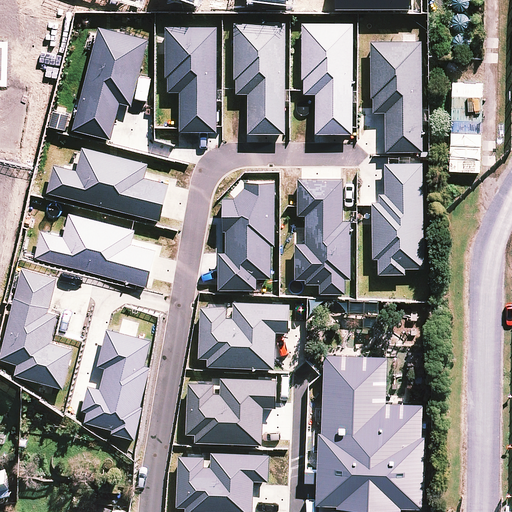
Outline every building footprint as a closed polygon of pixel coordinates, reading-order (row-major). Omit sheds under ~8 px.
[(0,0),(0,45),(12,46),(12,0),(0,0)] [(335,0),(335,11),(410,11),(409,0),(335,0)] [(286,129),(286,19),(235,19),(235,75),(237,75),(237,91),(249,91),(249,129),(286,129)] [(354,130),(354,20),(302,20),(302,76),(305,76),(305,90),(316,90),(316,130),(354,130)] [(150,36),(100,23),(73,126),(112,136),(121,99),(132,102),(150,36)] [(218,128),(218,23),(167,23),(167,73),(170,73),(170,88),(181,88),(181,128),(218,128)] [(424,148),(422,37),(371,38),(372,94),(374,94),(374,108),(386,108),(387,148),(424,148)] [(25,103),(0,98),(0,157),(15,160),(25,103)] [(439,141),(463,141),(462,109),(438,109),(439,141)] [(48,189),(161,217),(170,180),(145,173),(149,159),(83,143),(78,167),(55,161),(48,189)] [(425,264),(423,159),(386,159),(386,190),(380,190),(380,198),(373,198),(374,255),(378,255),(378,270),(407,270),(407,264),(425,264)] [(343,216),(344,174),(299,174),(298,211),(307,211),(307,239),(296,239),(296,276),(306,276),(306,280),(321,280),(321,289),(346,289),(346,275),(352,275),(352,216),(343,216)] [(276,242),(276,178),(245,178),(245,184),(234,194),(224,194),(224,227),(227,227),(227,248),(219,248),(220,286),(258,286),(258,274),(272,274),(272,242),(276,242)] [(42,228),(35,257),(148,284),(157,247),(133,241),(136,226),(70,210),(65,233),(42,228)] [(59,273),(23,264),(0,357),(0,358),(17,362),(15,373),(65,385),(75,344),(52,338),(58,310),(50,308),(59,273)] [(209,362),(276,364),(277,328),(289,328),(290,300),(234,298),(234,314),(227,314),(227,303),(201,302),(200,354),(209,354),(209,362)] [(147,359),(153,335),(108,324),(98,361),(106,363),(101,385),(89,382),(83,407),(87,408),(85,418),(114,425),(113,428),(137,434),(145,399),(143,399),(152,360),(147,359)] [(318,468),(317,500),(337,500),(337,503),(341,503),(341,511),(370,511),(398,511),(398,505),(402,505),(402,502),(423,503),(425,432),(422,432),(423,400),(387,399),(388,352),(325,350),(323,427),(320,427),(318,468)] [(196,437),(263,440),(265,403),(277,404),(278,376),(221,374),(221,389),(214,389),(214,379),(189,378),(187,429),(196,429),(196,437)] [(186,511),(222,511),(253,511),(255,476),(269,477),(270,450),(212,448),(211,463),(204,462),(205,452),(180,451),(178,502),(187,503),(186,511)]
